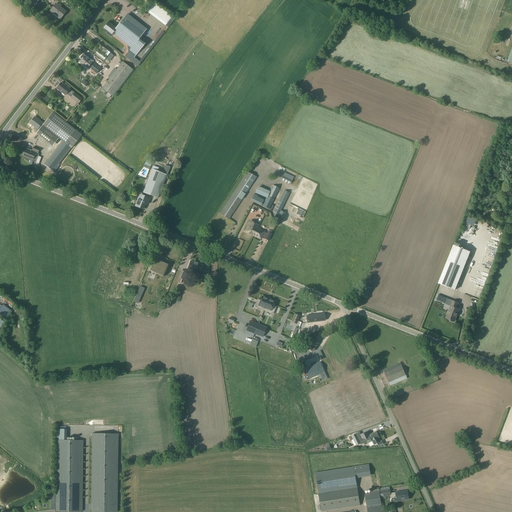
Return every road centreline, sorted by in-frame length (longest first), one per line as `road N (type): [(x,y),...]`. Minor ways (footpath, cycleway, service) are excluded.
road 1 (tertiary): [(344,305),(0,169)]
road 2 (unclassified): [(433,511),(344,305)]
road 3 (tertiary): [(511,371),(344,305)]
road 4 (unclassified): [(0,141),(107,0)]
